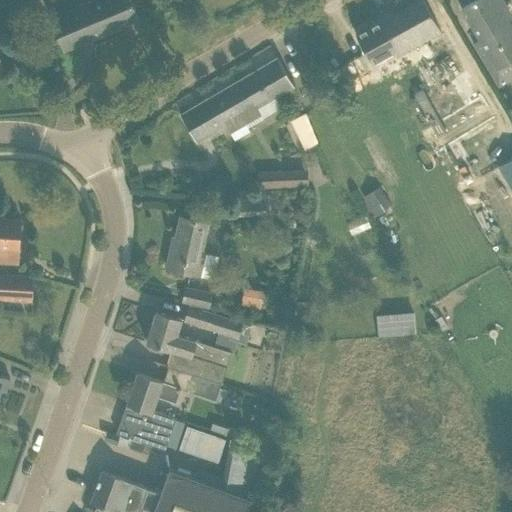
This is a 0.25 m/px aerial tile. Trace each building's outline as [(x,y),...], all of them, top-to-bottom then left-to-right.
[(90,0),(50,17),(55,31),(63,49),(138,18),(130,0),(90,0)] [(422,0),(417,0),(355,35),(371,62),(392,50),(396,56),(410,48),(419,64),(438,53),(440,56),(450,51),(439,32),(440,31),(422,0)] [(508,22),(507,20),(509,19),(505,12),(503,13),(499,6),(504,3),(502,0),(473,0),(460,8),(496,68),(511,58),(511,23),(510,21),(508,22)] [(179,113),(196,142),(226,125),(234,140),(249,131),(245,124),(261,114),(258,107),(294,86),(286,74),(276,56),(179,113)] [(511,157),(498,166),(511,189),(511,157)] [(257,172),(257,189),(307,188),(307,171),(257,172)] [(370,213),(386,206),(376,185),(360,192),(370,213)] [(166,268),(197,275),(213,278),(218,256),(200,252),(207,222),(180,216),(174,246),(171,245),(166,268)] [(0,261),(18,263),(21,219),(0,217),(0,261)] [(0,298),(31,300),(33,276),(0,274),(0,298)] [(182,301),(207,307),(211,293),(185,287),(182,301)] [(249,288),(245,304),(259,307),(263,291),(249,288)] [(188,306),(184,320),(220,332),(236,337),(235,341),(245,344),(250,327),(242,324),(242,323),(188,306)] [(302,309),(302,320),(313,320),(314,309),(302,309)] [(375,335),(412,334),(411,310),(375,311),(375,335)] [(155,311),(146,341),(171,349),(166,366),(186,372),(185,374),(219,385),(220,384),(221,384),(230,352),(215,347),(195,340),(175,334),(180,319),(174,317),(155,311)] [(126,402),(127,403),(151,411),(152,410),(157,396),(175,403),(180,388),(162,381),(136,372),(126,402)] [(0,389),(3,382),(7,384),(9,378),(0,374),(0,389)] [(185,374),(180,388),(214,399),(219,385),(185,374)] [(151,411),(127,403),(117,432),(116,432),(116,433),(164,449),(175,418),(152,410),(151,411)] [(186,425),(178,448),(217,461),(225,438),(186,425)] [(101,470),(90,500),(120,511),(119,511),(247,511),(250,496),(188,473),(169,467),(160,491),(126,479),(101,470)]
